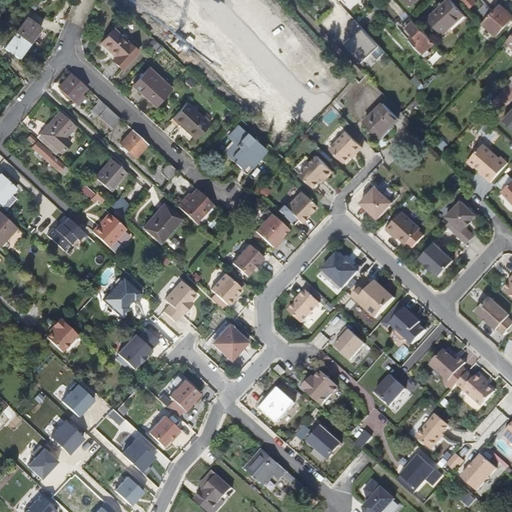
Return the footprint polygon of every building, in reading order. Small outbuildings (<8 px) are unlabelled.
[(170,0),(190,18),(204,2),(201,0),(170,0)] [(404,0),(411,8),(420,0),(404,0)] [(450,0),(448,0),(427,20),(442,36),(464,15),(450,0)] [(460,0),(470,9),(477,2),(474,0),(460,0)] [(487,20),(494,13),(486,5),(479,11),(487,20)] [(497,37),(511,20),(511,16),(500,6),(494,13),(487,20),(483,25),(497,37)] [(27,18),(4,50),(17,60),(41,29),(27,18)] [(385,53),(355,21),(346,29),(354,38),(345,46),(361,64),(372,54),(377,60),(385,53)] [(422,55),(434,44),(415,22),(402,34),(422,55)] [(114,62),(123,71),(140,54),(115,30),(102,44),(117,59),(114,62)] [(150,46),(157,52),(161,48),(154,42),(150,46)] [(443,57),(439,60),(444,66),(448,62),(443,57)] [(132,87),(155,108),(171,91),(149,70),(140,79),(134,85),(132,87)] [(82,95),(87,89),(72,74),(59,88),(74,102),(75,102),(77,104),(78,103),(80,104),(85,98),(82,95)] [(134,85),(140,79),(136,75),(130,81),(134,85)] [(192,77),(187,83),(193,88),(198,82),(192,77)] [(418,89),(421,92),(428,85),(426,83),(423,87),(414,78),(411,81),(418,89)] [(511,82),(508,87),(511,91),(511,93),(502,104),(497,99),(492,104),(500,111),(504,106),(506,108),(511,101),(511,82)] [(353,84),(333,104),(340,110),(345,105),(341,101),(355,86),(353,84)] [(502,104),(511,93),(511,91),(508,87),(497,99),(502,104)] [(421,92),(418,89),(411,97),(414,100),(421,92)] [(421,103),(417,99),(409,108),(413,112),(421,103)] [(122,120),(100,100),(96,103),(98,104),(91,111),(98,117),(105,111),(119,124),(122,120)] [(364,122),(380,139),(399,120),(384,104),(364,122)] [(214,131),(190,109),(175,124),(199,146),(214,131)] [(119,124),(105,111),(98,117),(113,130),(119,124)] [(64,138),(75,126),(61,112),(37,138),(55,155),(59,151),(61,152),(70,143),(64,138)] [(237,165),(243,170),(251,162),(255,165),(266,152),(240,128),(229,139),(239,149),(232,157),(238,163),(237,165)] [(297,130),(278,153),(285,159),(304,136),(297,130)] [(136,158),(149,145),(133,131),(120,144),(136,158)] [(469,154),(487,171),(493,165),(491,163),(500,154),(501,155),(508,148),(490,132),(483,139),(485,140),(469,154)] [(355,154),(361,147),(347,133),(330,149),(344,162),(349,156),(353,153),(355,154)] [(64,176),(69,170),(51,155),(52,154),(39,143),(39,142),(32,135),(28,140),(35,146),(33,149),(64,176)] [(327,180),(334,173),(317,157),(300,175),(315,189),(321,183),(325,178),(327,180)] [(111,161),(94,178),(110,193),(127,175),(111,161)] [(83,165),(78,170),(83,175),(88,170),(83,165)] [(170,181),(178,172),(170,165),(162,174),(170,181)] [(0,204),(0,205),(16,188),(0,173),(0,204)] [(504,190),(511,182),(511,178),(508,174),(499,184),(504,190)] [(95,194),(81,181),(76,187),(89,199),(90,199),(95,194)] [(511,182),(504,190),(502,191),(511,202),(511,182)] [(264,185),(258,192),(265,199),(271,192),(264,185)] [(361,204),(378,220),(393,204),(376,188),(361,204)] [(196,223),(212,205),(213,204),(197,190),(191,197),(180,208),(196,223)] [(95,194),(90,199),(94,203),(96,200),(100,203),(103,200),(95,193),(95,194)] [(301,224),(316,209),(300,193),(285,209),(287,210),(281,215),(292,226),(297,221),(301,224)] [(180,208),(191,197),(189,195),(178,206),(180,208)] [(117,213),(126,203),(119,197),(110,207),(117,213)] [(474,238),(465,229),(466,228),(467,228),(472,222),(476,217),(461,202),(446,219),(450,223),(446,227),(466,245),(474,238)] [(126,203),(117,213),(123,218),(132,209),(126,203)] [(143,227),(160,242),(180,221),(163,205),(143,227)] [(406,246),(420,230),(397,208),(381,226),(386,230),(387,229),(406,246)] [(0,213),(0,245),(16,228),(0,213)] [(101,226),(110,215),(108,213),(98,224),(101,226)] [(288,230),(271,214),(254,231),(273,249),(279,243),(277,242),(280,237),(288,230)] [(115,240),(126,229),(110,215),(101,226),(98,224),(92,231),(109,247),(115,240)] [(60,223),(55,229),(53,227),(47,235),(64,250),(70,243),(75,238),(78,240),(84,233),(68,218),(62,224),(60,223)] [(115,240),(109,247),(117,254),(123,247),(115,240)] [(433,272),(444,281),(458,266),(434,244),(420,260),(426,265),(425,267),(432,272),(433,272)] [(232,263),(246,276),(263,258),(248,245),(232,263)] [(322,271),(342,289),(358,273),(337,254),(322,271)] [(163,255),(158,260),(165,266),(169,261),(163,255)] [(241,290),(225,275),(210,291),(228,307),(233,301),(232,300),(241,290)] [(115,281),(115,285),(102,299),(120,315),(127,308),(126,306),(132,299),(134,301),(140,293),(122,277),(121,278),(117,278),(115,281)] [(196,295),(180,281),(163,299),(169,304),(162,311),(174,321),(180,315),(181,316),(193,303),(191,301),(196,295)] [(352,298),(376,320),(394,300),(381,287),(380,289),(374,284),(366,293),(360,289),(352,298)] [(288,312),(301,324),(319,304),(304,290),(297,298),(299,299),(288,312)] [(497,330),(503,335),(511,325),(511,321),(507,318),(509,316),(488,298),(476,312),(496,331),(497,330)] [(425,331),(418,325),(420,323),(399,304),(389,314),(396,320),(391,326),(397,332),(395,334),(395,337),(400,342),(401,343),(403,343),(405,341),(413,346),(425,331)] [(396,320),(389,314),(380,324),(387,330),(391,326),(396,320)] [(46,336),(62,350),(77,333),(60,317),(53,325),(55,326),(46,336)] [(243,337),(227,323),(218,333),(221,336),(213,345),(229,359),(237,351),(233,347),(243,337)] [(160,340),(146,328),(139,336),(136,334),(118,353),(135,368),(140,361),(146,355),(160,340)] [(349,361),(364,345),(346,329),(340,335),(343,337),(333,347),(349,361)] [(221,336),(218,333),(210,342),(213,345),(221,336)] [(243,337),(233,347),(237,351),(246,341),(243,337)] [(430,366),(448,383),(465,365),(459,359),(456,363),(444,352),(430,366)] [(285,372),(278,365),(274,369),(281,376),(285,372)] [(339,391),(338,388),(321,371),(315,378),(312,376),(302,387),(322,406),(332,395),(336,395),(339,391)] [(494,394),(487,388),(483,384),(484,383),(477,376),(473,380),(467,374),(456,386),(481,409),(494,394)] [(193,397),(196,397),(201,391),(185,377),(168,396),(164,392),(159,398),(179,415),(185,408),(187,410),(193,403),(192,402),(190,401),(193,397)] [(391,377),(375,394),(390,407),(405,390),(391,377)] [(77,382),(61,399),(79,416),(95,399),(77,382)] [(260,407),(277,422),(296,401),(279,386),(260,407)] [(164,414),(148,431),(165,446),(181,429),(164,414)] [(442,435),(448,428),(435,416),(416,438),(431,451),(439,442),(438,439),(442,435)] [(69,453),(85,437),(64,418),(49,434),(69,453)] [(313,418),(300,436),(331,458),(344,440),(313,418)] [(511,426),(503,436),(511,444),(511,426)] [(362,447),(372,435),(366,429),(355,441),(362,447)] [(141,471),(156,456),(135,436),(121,452),(141,471)] [(43,478),(58,459),(42,446),(27,466),(43,478)] [(298,481),(264,451),(247,471),(267,489),(278,476),(284,481),(286,478),(294,485),(298,481)] [(454,472),(463,461),(455,454),(446,465),(454,472)] [(435,471),(418,456),(400,476),(394,471),(390,474),(414,495),(417,491),(417,492),(435,471)] [(461,478),(477,492),(496,470),(480,456),(461,478)] [(198,487),(203,491),(217,476),(212,472),(198,487)] [(132,505),(145,491),(127,474),(113,488),(132,505)] [(232,488),(218,475),(217,476),(203,491),(195,500),(195,501),(207,511),(210,511),(222,499),(232,488)] [(370,499),(357,511),(385,511),(398,499),(373,476),(360,490),(370,499)] [(23,511),(55,511),(58,509),(41,493),(23,511)] [(222,499),(210,511),(216,511),(225,502),(222,499)]
